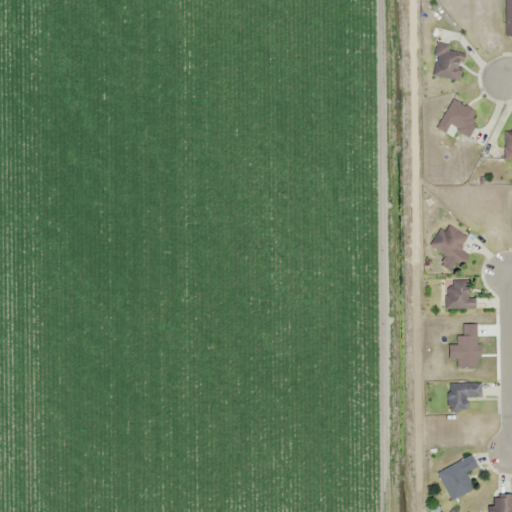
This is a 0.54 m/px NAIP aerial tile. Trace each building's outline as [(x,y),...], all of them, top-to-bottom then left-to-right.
[(511,0),(503,0),(503,35),(511,35),(511,0)] [(437,45),(430,75),(457,80),(464,50),(437,45)] [(479,113),(451,98),(435,128),(445,134),(450,126),(467,135),(479,113)] [(511,128),(503,129),(503,158),(511,158),(511,128)] [(470,256),(458,246),(465,238),(449,224),(442,231),(440,229),(429,241),(459,268),(470,256)] [(446,309),(475,309),(475,298),(467,298),(467,279),(446,279),(446,309)] [(481,397),(481,383),(447,383),(447,410),(466,410),(466,397),(481,397)] [(477,468),(472,455),(437,470),(449,500),(473,490),(466,473),(477,468)] [(511,511),(511,495),(493,495),(493,506),(487,506),(487,511),(511,511)]
